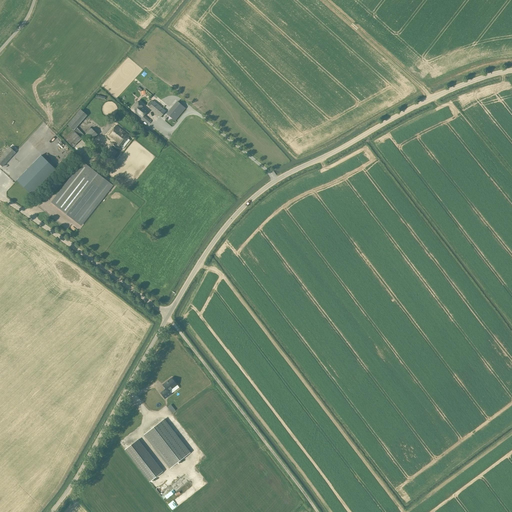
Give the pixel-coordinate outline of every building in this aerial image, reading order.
[(166,111),(154,101),(153,102),(152,101),(148,105),(149,107),(148,108),(160,118),(166,111)] [(131,109),(148,124),(151,121),(144,115),(148,111),(137,102),(131,109)] [(175,121),(185,108),(177,102),(167,114),(175,121)] [(64,138),(73,147),(82,138),(87,144),(98,134),(92,128),(84,135),(76,127),(87,116),(80,110),(67,125),(72,129),(64,138)] [(116,145),(120,148),(130,136),(117,125),(109,134),(118,142),(116,145)] [(0,157),(0,164),(2,167),(15,152),(10,147),(9,147),(6,151),(0,157)] [(107,156),(112,159),(117,152),(113,149),(107,156)] [(17,180),(32,194),(56,168),(41,155),(17,180)] [(52,203),(80,225),(111,185),(83,163),(52,203)] [(177,385),(172,378),(163,385),(166,389),(160,393),(165,399),(171,394),(169,391),(177,385)] [(171,404),(167,407),(172,413),(176,410),(171,404)] [(164,419),(143,435),(170,468),(190,452),(164,419)] [(124,450),(149,482),(163,471),(138,439),(124,450)]
